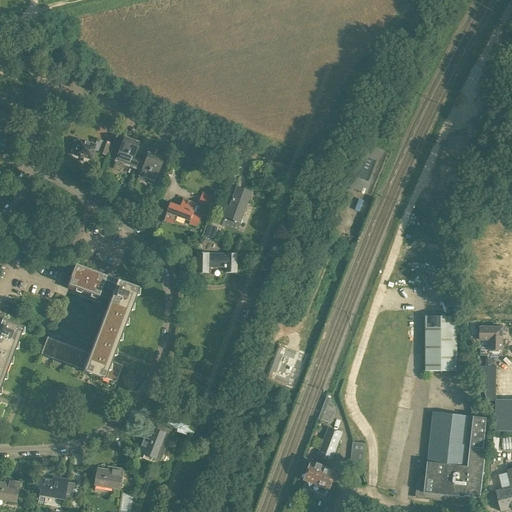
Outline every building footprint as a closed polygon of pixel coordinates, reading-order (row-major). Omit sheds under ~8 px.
[(0,119),(7,120),(8,104),(0,103),(0,119)] [(123,137),(116,157),(131,162),(130,165),(136,167),(138,160),(133,158),(138,143),(123,137)] [(102,139),(97,153),(105,155),(105,153),(108,154),(112,143),(102,139)] [(70,153),(74,155),(91,159),(95,145),(78,141),(74,140),(70,153)] [(349,186),(370,194),(387,153),(365,144),(349,186)] [(138,160),(136,167),(142,169),(139,177),(154,182),(162,158),(147,153),(144,162),(138,160)] [(226,205),(222,217),(241,224),(250,198),(252,192),(237,187),(230,206),(226,205)] [(203,192),(199,203),(211,208),(215,197),(213,196),(215,190),(210,188),(208,194),(203,192)] [(163,220),(173,224),(176,216),(189,221),(188,224),(195,227),(199,217),(192,215),(193,212),(192,212),(196,204),(183,199),(180,207),(170,203),(163,220)] [(208,225),(205,236),(214,239),(218,227),(208,225)] [(511,243),(480,247),(485,292),(501,291),(501,299),(511,297),(511,243)] [(226,273),(237,273),(237,254),(226,254),(209,254),(209,252),(202,252),(202,253),(198,253),(197,273),(209,273),(209,265),(225,265),(225,268),(226,268),(226,273)] [(81,369),(80,371),(103,379),(103,378),(116,383),(122,365),(110,361),(113,353),(115,346),(137,288),(109,277),(74,264),(66,285),(107,301),(93,337),(89,348),(87,352),(47,337),(40,354),(81,369)] [(456,309),(448,288),(439,292),(447,312),(456,309)] [(234,319),(247,324),(251,313),(238,308),(234,319)] [(425,316),(426,371),(457,371),(457,316),(425,316)] [(6,321),(2,319),(0,318),(0,421),(7,404),(0,401),(0,385),(22,327),(6,321)] [(490,356),(502,356),(503,327),(480,327),(480,339),(490,340),(490,356)] [(487,403),(495,403),(495,401),(496,401),(496,367),(477,367),(487,403)] [(208,407),(224,411),(227,400),(211,396),(208,407)] [(318,419),(331,424),(336,412),(330,399),(326,398),(318,419)] [(486,419),(473,418),(473,416),(433,411),(426,475),(418,474),(415,498),(444,501),(445,493),(464,496),(464,497),(480,499),(486,445),(484,445),(486,419)] [(139,452),(156,459),(165,437),(169,439),(173,428),(160,423),(157,429),(156,429),(153,434),(147,432),(139,452)] [(320,454),(331,458),(341,433),(329,429),(320,454)] [(511,436),(503,438),(503,449),(511,448),(511,436)] [(349,466),(361,471),(364,444),(352,442),(349,466)] [(304,487),(326,496),(329,488),(335,472),(322,468),(323,465),(317,463),(316,465),(312,464),(310,469),(308,468),(306,473),(308,474),(306,479),(307,480),(304,487)] [(97,473),(95,484),(112,487),(112,488),(120,489),(123,469),(116,468),(115,472),(98,469),(94,469),(94,473),(97,473)] [(500,489),(495,490),(501,511),(511,508),(511,468),(507,469),(508,474),(497,477),(500,489)] [(45,496),(44,502),(60,506),(61,499),(70,501),(74,483),(67,482),(67,480),(59,479),(59,482),(42,479),(38,479),(37,485),(41,485),(39,494),(45,496)] [(7,500),(15,502),(19,482),(11,481),(10,484),(0,482),(0,498),(7,499),(7,500)]
